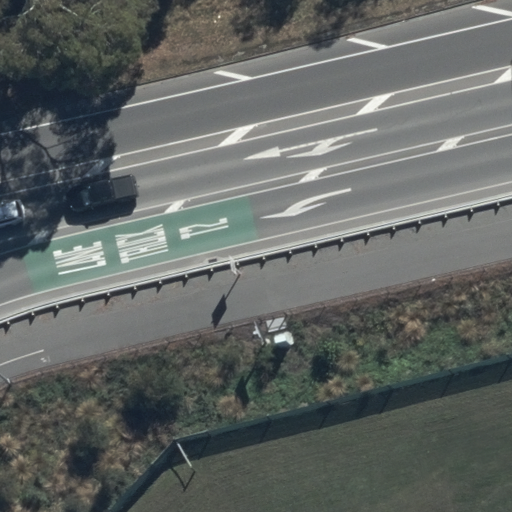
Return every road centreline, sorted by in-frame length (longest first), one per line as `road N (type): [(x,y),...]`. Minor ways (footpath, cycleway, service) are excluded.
road 1 (motorway): [(511,155),(108,245),(0,279)]
road 2 (secondary): [(511,69),(0,182)]
